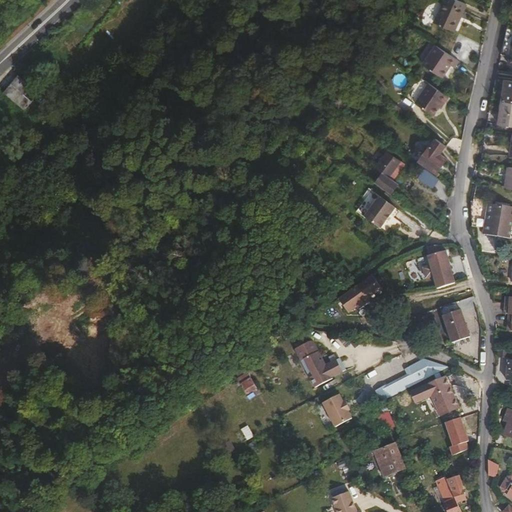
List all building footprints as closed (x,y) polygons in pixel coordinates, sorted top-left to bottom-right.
[(469,2),(464,0),(446,0),(438,20),(458,28),(469,2)] [(438,43),(433,52),(453,65),(455,62),(458,64),(463,58),(438,43)] [(433,52),(427,62),(447,75),(453,65),(433,52)] [(42,90),(21,73),(5,92),(26,110),(42,90)] [(447,102),(453,95),(433,81),(419,100),(436,113),(442,105),(446,100),(447,102)] [(511,123),(511,100),(504,99),(501,122),(511,123)] [(396,102),(394,105),(404,112),(406,109),(396,102)] [(442,151),(447,143),(437,136),(420,160),(436,171),(447,155),(442,151)] [(385,151),(373,167),(379,172),(385,177),(397,161),(385,151)] [(385,177),(389,180),(401,164),(397,161),(385,177)] [(511,186),(511,165),(501,164),(498,185),(511,186)] [(441,178),(426,166),(420,174),(434,186),(441,178)] [(385,177),(379,172),(372,181),(389,194),(395,185),(389,180),(385,177)] [(371,191),(355,212),(370,224),(376,217),(382,210),(381,210),(386,203),(371,191)] [(511,204),(473,199),(473,224),(485,226),(484,231),(488,231),(488,232),(511,236),(511,234),(511,204)] [(209,261),(214,255),(199,243),(195,248),(209,261)] [(434,274),(433,264),(401,271),(395,274),(397,281),(434,274)] [(363,291),(349,298),(354,308),(367,299),(363,291)] [(460,307),(444,314),(458,348),(475,342),(465,315),(464,315),(460,307)] [(337,355),(324,361),(312,336),(293,345),(312,385),(344,370),(337,355)] [(414,379),(433,372),(428,358),(409,365),(414,379)] [(258,385),(250,371),(237,379),(246,392),(258,385)] [(459,407),(447,375),(412,389),(416,399),(432,393),(441,414),(459,407)] [(339,394),(321,403),(334,427),(352,418),(348,411),(350,410),(345,400),(343,401),(339,394)] [(469,449),(462,416),(446,420),(451,445),(450,445),(452,453),(469,449)] [(397,444),(377,452),(386,475),(406,467),(397,444)] [(490,473),(497,476),(500,464),(489,458),(490,473)] [(463,511),(446,474),(437,479),(446,499),(451,511),(463,511)] [(460,476),(451,479),(458,501),(467,498),(460,476)] [(349,491),(331,498),(336,511),(361,511),(360,510),(357,511),(349,491)]
